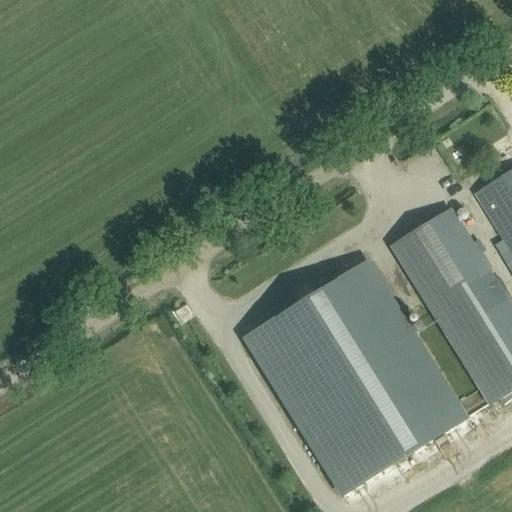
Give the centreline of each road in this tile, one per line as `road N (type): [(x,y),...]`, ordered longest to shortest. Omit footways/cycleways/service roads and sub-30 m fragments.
road 1 (unclassified): [(0,382),(511,52)]
road 2 (track): [(311,181),(201,0)]
